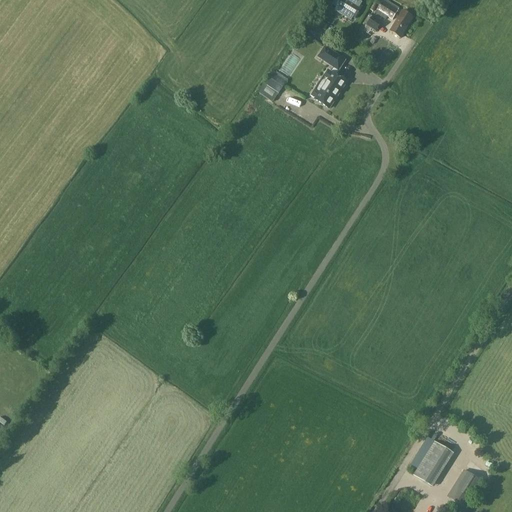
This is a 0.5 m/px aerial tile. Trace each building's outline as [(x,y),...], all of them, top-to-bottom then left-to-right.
[(336,8),(334,11),(351,21),(352,18),(355,20),(362,7),(360,6),(362,3),(357,0),(334,0),(332,5),(336,8)] [(369,9),(368,9),(373,12),(375,8),(374,8),(375,6),(377,5),(378,5),(381,1),(380,1),(379,0),(373,0),(372,2),(373,3),(371,5),(370,7),(369,9)] [(399,9),(385,0),(382,0),(375,13),(386,20),(388,17),(392,20),(399,9)] [(400,39),(413,19),(402,12),(390,32),(400,39)] [(376,32),(381,24),(370,17),(365,26),(376,32)] [(313,91),(309,97),(313,99),(313,100),(315,102),(322,106),(327,110),(329,111),(329,110),(333,105),(334,103),(336,100),(347,83),(348,82),(341,78),(342,76),(338,74),(346,61),(339,56),(324,46),(324,47),(317,58),(326,64),(333,69),(331,72),(327,69),(323,75),(322,77),(316,87),(313,91)] [(289,81),(300,62),(291,57),(281,76),(289,81)] [(265,86),(259,94),(264,98),(266,99),(269,101),(270,102),(272,103),(278,95),(284,87),(286,84),(276,77),(272,74),(271,77),(265,85),(265,86)] [(430,487),(452,453),(435,442),(421,464),(418,462),(412,471),(415,474),(414,476),(430,487)] [(467,509),(483,483),(464,471),(447,497),(467,509)]
